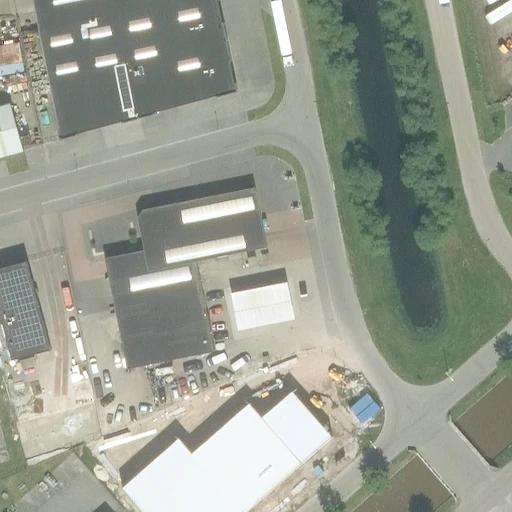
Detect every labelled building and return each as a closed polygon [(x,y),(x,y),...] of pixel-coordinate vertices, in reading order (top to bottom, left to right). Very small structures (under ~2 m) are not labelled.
[(232,63),(224,23),(223,24),(217,0),(33,0),(60,132),(58,132),(60,142),(79,137),(79,135),(122,123),(123,125),(157,116),(156,114),(217,98),(217,99),(238,93),(236,84),(235,84),(230,63),(232,63)] [(0,108),(0,158),(24,152),(11,105),(0,108)] [(145,251),(105,259),(127,370),(215,353),(197,263),(267,248),(255,189),(156,208),(157,212),(146,215),(143,220),(146,239),(142,240),(145,251)] [(27,262),(0,269),(0,314),(13,362),(51,351),(27,262)] [(299,284),(241,296),(249,335),(307,323),(299,284)] [(177,437),(120,487),(142,511),(243,511),(330,435),(291,390),(261,417),(248,402),(191,452),(177,437)] [(92,407),(19,428),(27,457),(100,436),(92,407)]
